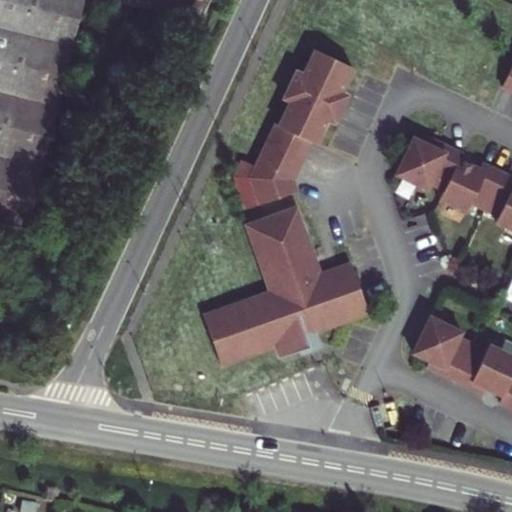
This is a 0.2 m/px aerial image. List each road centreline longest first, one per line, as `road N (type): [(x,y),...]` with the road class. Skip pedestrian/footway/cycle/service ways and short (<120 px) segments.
road 1 (residential): [(249,0),(59,420)]
road 2 (tertiary): [(59,420),(511,502)]
